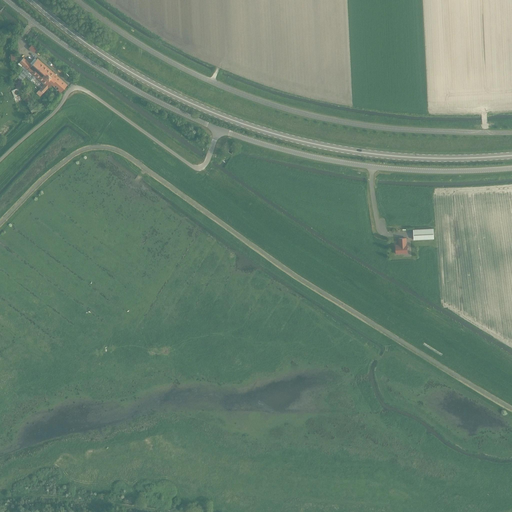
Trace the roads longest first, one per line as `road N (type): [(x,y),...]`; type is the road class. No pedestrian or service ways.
road 1 (secondary): [(511,155),(375,154),(263,130),(151,83),(31,0)]
road 2 (unclassified): [(511,132),(368,126),(261,101),(158,55),(77,0)]
road 3 (unclassified): [(0,161),(73,87),(193,167),(203,167),(220,129)]
road 4 (unclassified): [(511,168),(372,166),(220,129)]
road 5 (unclassified): [(220,129),(123,83),(6,0)]
